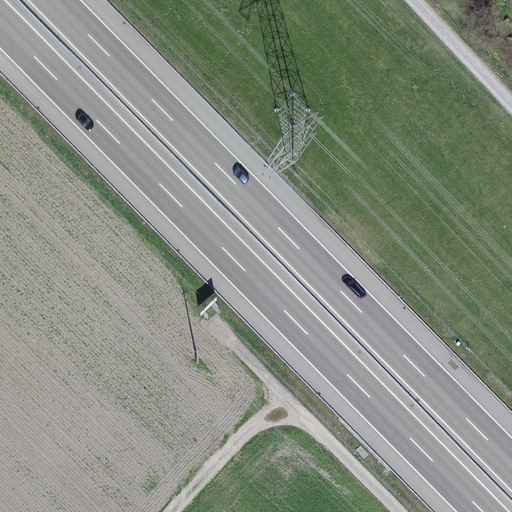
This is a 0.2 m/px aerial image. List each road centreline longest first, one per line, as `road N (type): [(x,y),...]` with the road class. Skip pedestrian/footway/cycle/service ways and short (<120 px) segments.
road 1 (motorway): [(0,22),(481,511)]
road 2 (motorway): [(511,463),(54,0)]
road 3 (track): [(399,511),(209,318)]
road 4 (track): [(306,416),(261,420),(174,511)]
road 5 (track): [(511,100),(414,0)]
